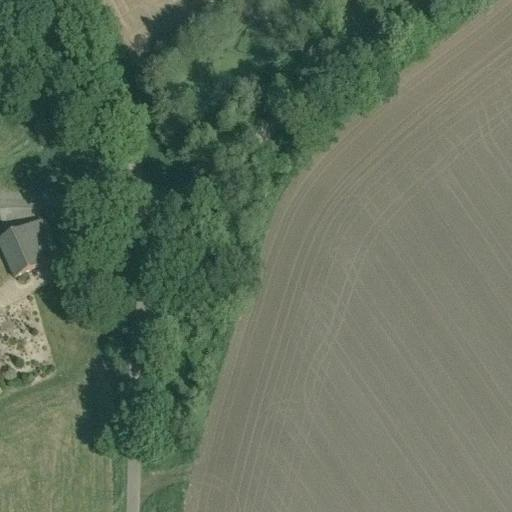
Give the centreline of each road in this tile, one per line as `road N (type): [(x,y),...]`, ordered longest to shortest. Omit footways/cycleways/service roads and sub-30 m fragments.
road 1 (residential): [(133,511),(136,339),(156,183)]
road 2 (unclassified): [(156,183),(414,0)]
road 3 (residential): [(156,183),(77,0)]
